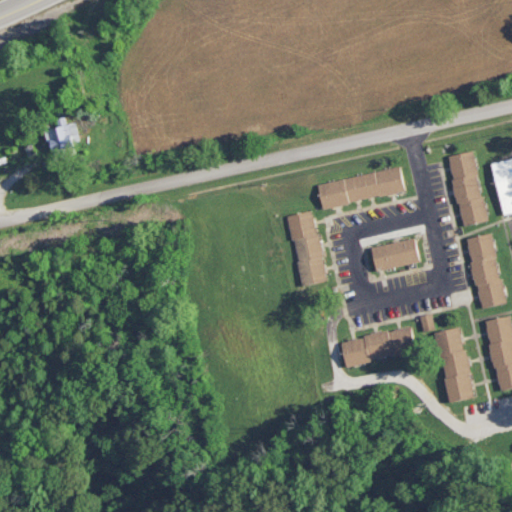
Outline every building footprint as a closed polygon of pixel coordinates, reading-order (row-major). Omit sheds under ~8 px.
[(50,125),(79,118),(87,152),(57,159),(50,125)] [(450,153),(462,223),(488,218),(475,148),(450,153)] [(511,155),(491,160),(503,213),(511,210),(511,155)] [(319,180),(324,205),(407,189),(402,165),(319,180)] [(301,283),(327,279),(315,208),(290,212),(301,283)] [(468,235),(481,306),(507,301),(493,230),(468,235)] [(422,259),(417,235),(373,245),(378,269),(422,259)] [(511,312),(487,317),(500,389),(511,386),(511,312)] [(433,328),(433,313),(424,313),(424,328),(433,328)] [(348,363),(418,349),(413,324),(343,337),(348,363)] [(476,394),(462,325),(437,330),(451,399),(476,394)]
